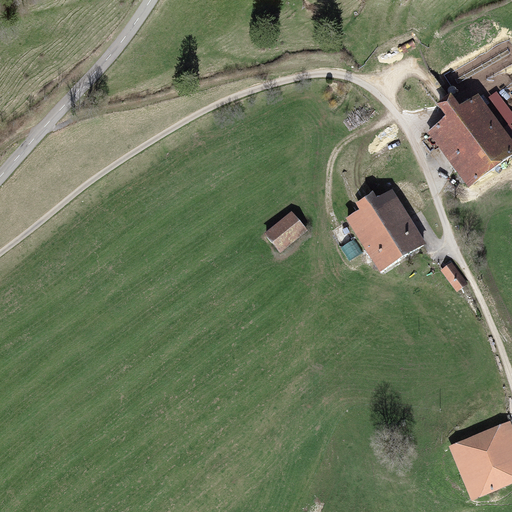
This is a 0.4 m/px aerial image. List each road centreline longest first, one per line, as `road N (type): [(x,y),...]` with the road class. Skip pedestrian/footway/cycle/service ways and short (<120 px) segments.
road 1 (track): [(511,375),(406,121),(357,77),(276,82),(196,113),(107,168),(0,251)]
road 2 (track): [(0,151),(38,129),(268,68),(331,73)]
road 3 (tertiary): [(0,173),(149,0)]
